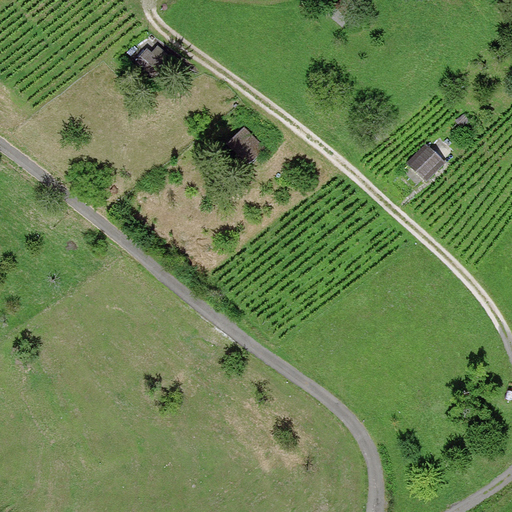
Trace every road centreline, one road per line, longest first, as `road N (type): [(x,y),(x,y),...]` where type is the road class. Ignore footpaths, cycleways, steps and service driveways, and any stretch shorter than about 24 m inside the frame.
road 1 (track): [(0,147),(326,401),(367,457),(373,511)]
road 2 (track): [(150,0),(152,15),(188,52),(429,245),(476,291),(511,351)]
